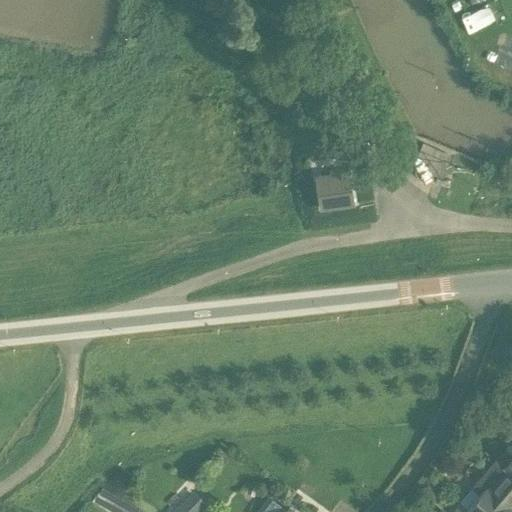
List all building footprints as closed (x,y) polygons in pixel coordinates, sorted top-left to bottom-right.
[(479,43),(511,38),(511,17),(511,16),(476,20),(479,43)] [(349,171),(317,176),(322,207),(354,203),(349,171)] [(511,391),(506,386),(497,396),(510,408),(511,405),(511,391)] [(511,415),(501,407),(495,414),(510,428),(511,426),(511,415)] [(488,470),(510,489),(511,487),(511,458),(511,460),(502,453),(488,470)] [(511,511),(511,508),(502,499),(510,489),(488,470),(473,487),(481,494),(468,510),(470,511),(511,511)] [(430,496),(438,487),(428,478),(420,487),(430,496)] [(189,495),(172,511),(196,511),(202,507),(189,495)] [(272,499),(262,511),(297,511),(290,506),(287,510),(272,499)]
